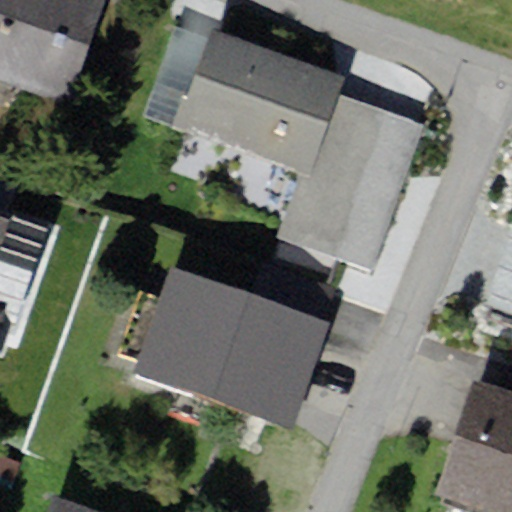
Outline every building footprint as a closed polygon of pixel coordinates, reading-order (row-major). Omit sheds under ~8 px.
[(103,0),(0,0),(0,82),(65,106),(103,0)] [(144,114),(178,126),(209,39),(176,27),(144,114)] [(178,126),(300,170),(276,239),(371,272),(422,126),(337,96),(344,77),(213,29),(209,39),(178,126)] [(0,359),(3,361),(46,229),(0,212),(0,359)] [(511,217),(480,305),(511,316),(511,217)] [(328,324),(170,265),(131,369),(289,428),(328,324)] [(511,511),(511,393),(473,380),(434,496),(481,511),(511,511)] [(93,511),(55,499),(50,511),(93,511)]
